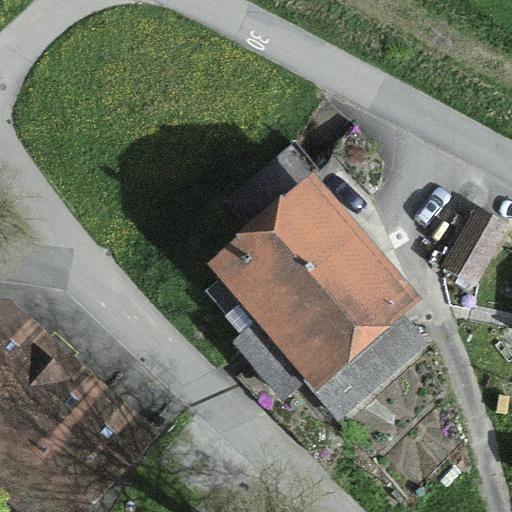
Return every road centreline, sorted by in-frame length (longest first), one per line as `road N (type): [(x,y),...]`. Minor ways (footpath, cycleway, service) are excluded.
road 1 (unclassified): [(338,511),(126,320),(0,161)]
road 2 (unclassified): [(194,0),(511,167)]
